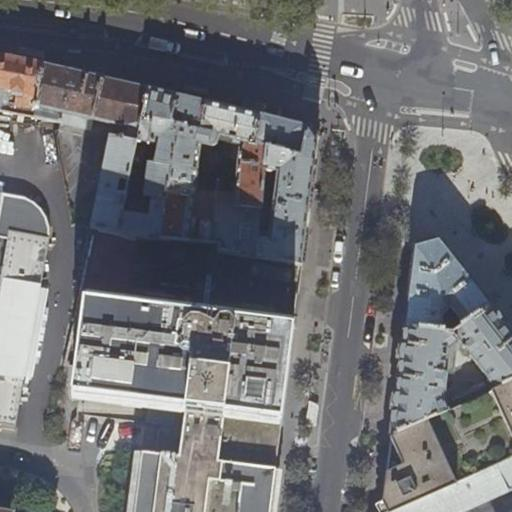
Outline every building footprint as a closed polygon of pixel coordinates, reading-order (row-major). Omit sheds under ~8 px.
[(16,59),(0,55),(0,111),(33,117),(33,115),(35,106),(42,63),(16,59)] [(129,165),(147,88),(109,80),(72,71),(42,63),(35,106),(59,111),(58,120),(60,120),(61,120),(61,126),(90,132),(94,119),(111,123),(89,227),(89,228),(90,229),(114,234),(118,213),(129,165)] [(163,92),(147,88),(129,165),(137,166),(149,143),(157,144),(155,164),(146,163),(143,196),(150,197),(147,216),(118,213),(114,234),(128,238),(140,238),(157,239),(168,168),(173,125),(169,125),(177,96),(163,92)] [(183,97),(177,96),(169,125),(173,125),(199,131),(206,103),(201,101),(183,97)] [(232,109),(206,103),(199,131),(173,125),(168,168),(157,239),(186,241),(196,184),(194,184),(199,144),(209,146),(212,145),(214,144),(215,142),(217,137),(239,142),(236,164),(233,207),(216,204),(214,222),(198,221),(195,241),(217,243),(216,251),(254,257),(258,212),(261,181),(264,147),(252,144),(258,115),(232,109)] [(259,115),(258,115),(252,144),(264,147),(299,156),(308,127),(299,125),(270,118),(259,115)] [(299,156),(264,147),(261,181),(274,183),(268,231),(262,230),(264,212),(258,212),(254,257),(302,265),(309,207),(318,140),(309,128),(308,127),(299,156)] [(409,288),(414,247),(439,240),(468,277),(477,289),(484,284),(439,227),(408,236),(397,317),(406,318),(409,288)] [(5,229),(0,257),(0,424),(14,427),(45,236),(5,229)] [(406,318),(404,328),(452,333),(457,330),(491,306),(477,289),(468,277),(439,240),(414,247),(409,288),(406,318)] [(77,349),(71,391),(184,406),(234,411),(283,417),(288,371),(294,325),(83,298),(77,349)] [(452,333),(404,328),(399,368),(390,437),(511,381),(511,333),(491,306),(457,330),(452,333)] [(511,381),(390,437),(385,479),(382,503),(386,511),(395,511),(511,458),(511,381)] [(270,511),(283,417),(234,411),(184,406),(178,456),(141,451),(132,511),(270,511)] [(511,458),(395,511),(463,511),(508,491),(508,492),(511,490),(511,458)]
